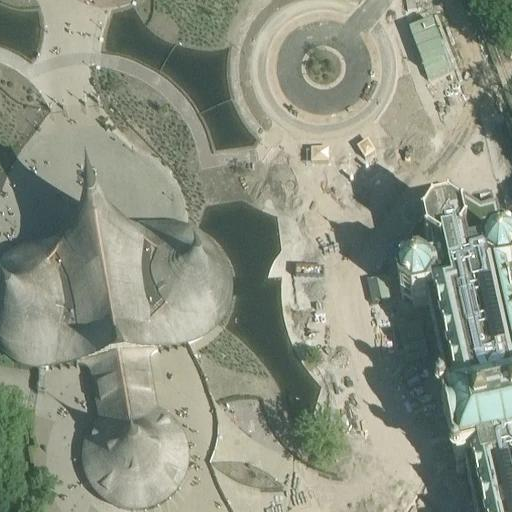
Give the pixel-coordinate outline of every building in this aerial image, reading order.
[(511,0),(490,0),(507,51),(511,50),(511,0)] [(370,149),(358,157),(365,168),(378,160),(370,149)] [(310,170),(330,170),(330,163),(330,157),(310,157),(310,164),(310,170)] [(399,287),(402,301),(403,302),(404,302),(413,308),(413,309),(414,309),(428,306),(429,306),(432,318),(430,318),(431,319),(431,320),(432,320),(435,333),(434,334),(434,336),(436,335),(439,349),(437,349),(438,351),(439,351),(440,355),(442,364),(441,364),(441,366),(442,366),(445,379),(444,379),(445,381),(446,381),(449,394),(448,394),(448,396),(448,397),(449,396),(452,409),(451,409),(450,407),(442,409),(444,418),(446,417),(452,445),(457,468),(455,469),(457,476),(457,477),(466,475),(465,473),(467,473),(469,485),(470,485),(469,486),(469,488),(470,488),(473,501),(472,501),(472,503),(474,503),(475,511),(511,511),(511,254),(508,252),(507,252),(508,252),(507,250),(506,250),(505,245),(504,239),(505,239),(505,237),(503,237),(501,226),(502,226),(502,224),(501,224),(498,213),(499,213),(499,211),(498,211),(497,210),(496,210),(496,211),(482,213),(481,212),(480,213),(471,207),(471,206),(469,205),(469,206),(461,201),(459,200),(460,199),(458,198),(457,198),(456,198),(456,199),(445,202),(445,201),(443,201),(443,202),(432,205),(432,204),(430,204),(429,206),(430,207),(424,216),(423,216),(422,217),(422,218),(421,220),(418,226),(414,232),(412,234),(412,233),(411,235),(412,236),(406,245),(405,244),(404,246),(404,247),(404,248),(405,248),(407,254),(408,259),(407,259),(407,261),(408,261),(411,272),(409,272),(410,274),(407,275),(399,287)] [(96,403),(102,421),(127,417),(154,412),(149,394),(142,367),(157,354),(183,343),(200,337),(204,334),(209,330),(213,326),(216,321),(219,317),(221,312),(223,307),(225,301),(225,296),(226,291),(226,286),(225,279),(223,273),(221,267),(218,261),(215,256),(210,250),(207,246),(193,243),(177,240),(131,244),(87,232),(51,258),(0,271),(0,358),(6,363),(38,372),(42,371),(55,373),(74,372),(89,380),(96,403)] [(102,421),(103,425),(93,435),(87,446),(85,459),(86,471),(90,483),(97,495),(107,504),(119,510),(128,511),(145,511),(158,508),(163,505),(169,501),(178,491),(184,479),(187,467),(182,466),(181,455),(178,444),(183,442),(169,425),(154,416),(154,412),(127,417),(102,421)]
